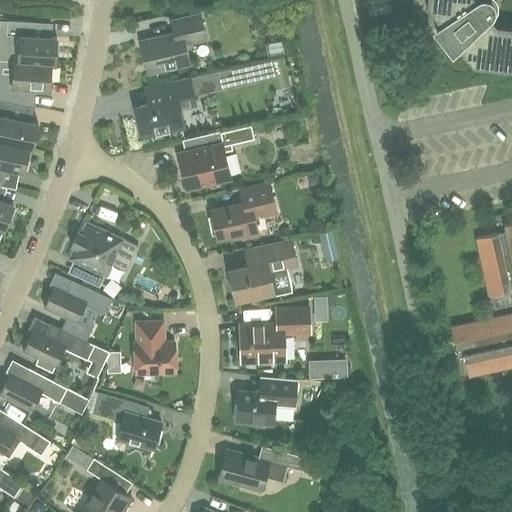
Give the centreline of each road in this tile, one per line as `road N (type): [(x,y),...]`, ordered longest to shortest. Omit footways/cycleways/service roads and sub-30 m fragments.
road 1 (residential): [(171,511),(206,417),(212,337),(204,294),(191,258),(148,198),(70,154)]
road 2 (residential): [(439,415),(345,0)]
road 3 (residential): [(0,327),(70,154)]
road 4 (residential): [(70,154),(103,0)]
